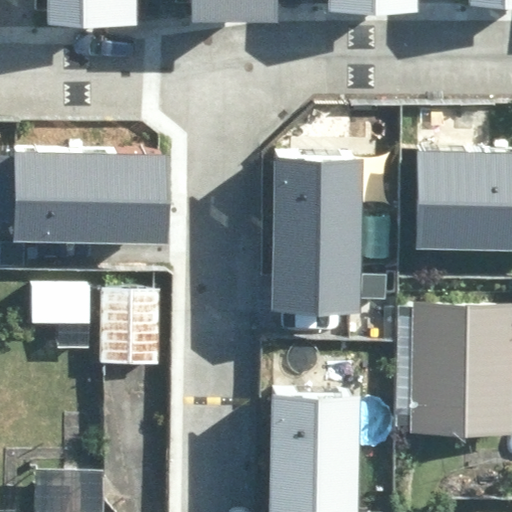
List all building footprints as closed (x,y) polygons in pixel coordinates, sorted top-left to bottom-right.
[(34,0),(0,0),(0,7),(34,9),(34,0)] [(164,150),(12,145),(9,239),(160,245),(164,150)] [(511,150),(427,149),(426,244),(511,244),(511,150)] [(276,160),(273,310),(367,312),(370,162),(276,160)] [(160,284),(99,282),(96,361),(156,364),(160,284)] [(511,432),(511,404),(511,296),(410,293),(405,428),(511,432)] [(270,401),(267,511),(362,511),(365,403),(270,401)]
